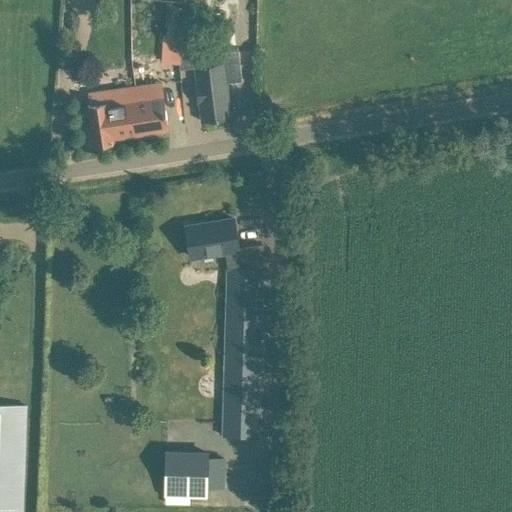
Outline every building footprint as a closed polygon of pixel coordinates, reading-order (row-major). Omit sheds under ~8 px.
[(181,23),(182,8),(167,6),(166,22),(181,23)] [(194,52),(192,35),(182,37),(182,62),(196,62),(196,66),(195,66),(197,83),(195,83),(198,102),(200,102),(202,120),(216,119),(231,117),(227,81),(242,79),(237,46),(231,47),(230,38),(216,40),(217,49),(194,52)] [(130,135),(169,129),(162,82),(136,85),(138,100),(125,102),(130,135)] [(94,144),(114,141),(113,137),(130,135),(125,102),(138,100),(136,85),(116,88),(107,89),(89,92),(91,104),(88,104),(94,144)] [(239,247),(234,217),(232,218),(233,220),(206,225),(205,222),(187,225),(190,245),(191,256),(225,251),(228,268),(223,435),(257,436),(262,268),(263,243),(239,247)] [(0,511),(22,511),(27,405),(0,404),(0,511)] [(227,491),(228,456),(166,454),(164,495),(204,497),(204,490),(227,491)]
